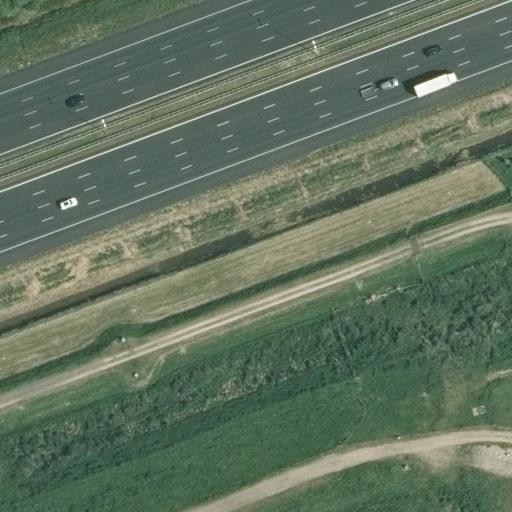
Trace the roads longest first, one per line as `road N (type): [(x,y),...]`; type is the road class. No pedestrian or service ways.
road 1 (motorway): [(0,223),(511,32)]
road 2 (track): [(511,213),(0,403)]
road 3 (motorway): [(336,0),(0,125)]
road 4 (track): [(511,437),(457,437),(349,458),(210,511)]
